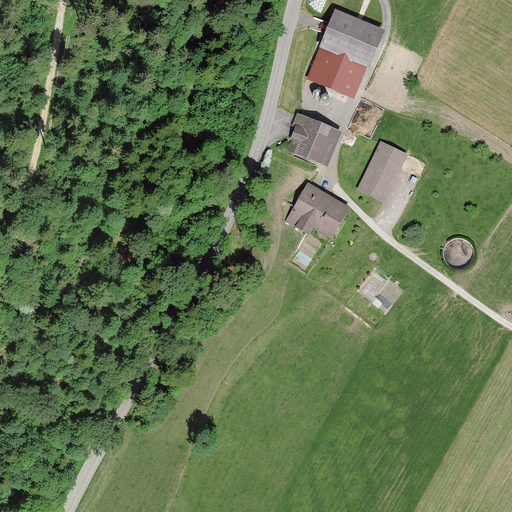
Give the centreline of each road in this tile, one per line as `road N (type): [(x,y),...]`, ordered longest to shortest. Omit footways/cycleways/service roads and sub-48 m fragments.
road 1 (tertiary): [(296,0),(244,176),(68,511)]
road 2 (track): [(0,298),(64,0)]
road 3 (track): [(511,327),(385,238),(333,184)]
road 4 (unknown): [(337,156),(387,36),(383,0)]
